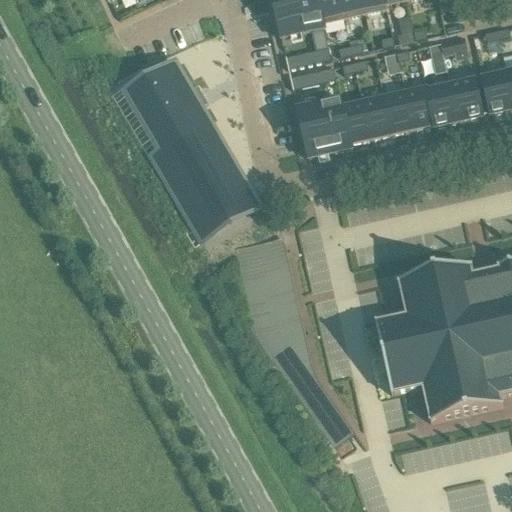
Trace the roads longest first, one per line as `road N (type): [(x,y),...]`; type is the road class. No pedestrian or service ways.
road 1 (secondary): [(0,52),(254,511)]
road 2 (residential): [(511,145),(283,195),(268,178),(221,0)]
